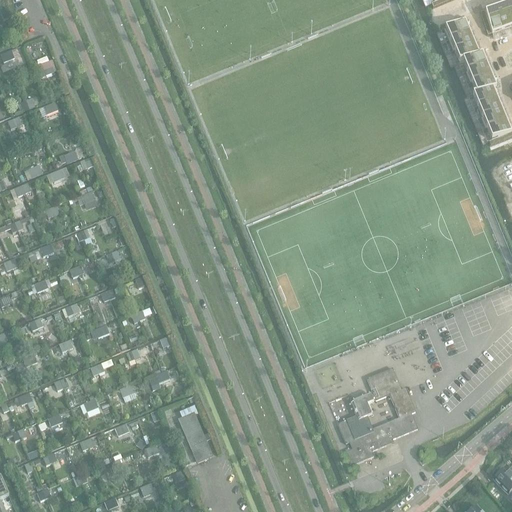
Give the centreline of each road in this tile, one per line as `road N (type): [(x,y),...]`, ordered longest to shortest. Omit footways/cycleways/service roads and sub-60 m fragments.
road 1 (tertiary): [(321,511),(109,0)]
road 2 (tertiary): [(77,0),(287,511)]
road 3 (tertiary): [(397,511),(511,412)]
